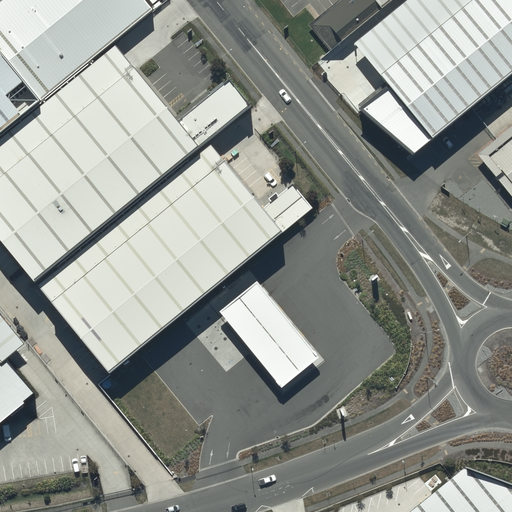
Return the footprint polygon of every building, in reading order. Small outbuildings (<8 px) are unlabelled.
[(0,50),(40,100),(152,10),(143,0),(1,0),(0,1),(0,50)] [(388,82),(359,105),(415,150),(511,70),(511,0),(407,0),(355,43),(388,82)] [(0,132),(40,100),(0,50),(0,132)] [(116,54),(0,147),(0,245),(36,290),(202,158),(116,54)] [(202,158),(39,292),(113,384),(321,205),(247,120),(202,158)] [(511,128),(502,137),(494,127),(470,145),(511,198),(511,128)] [(260,288),(221,319),(284,397),(322,366),(260,288)] [(0,419),(32,393),(5,359),(24,344),(0,314),(0,419)] [(511,511),(511,468),(458,449),(383,511),(511,511)]
